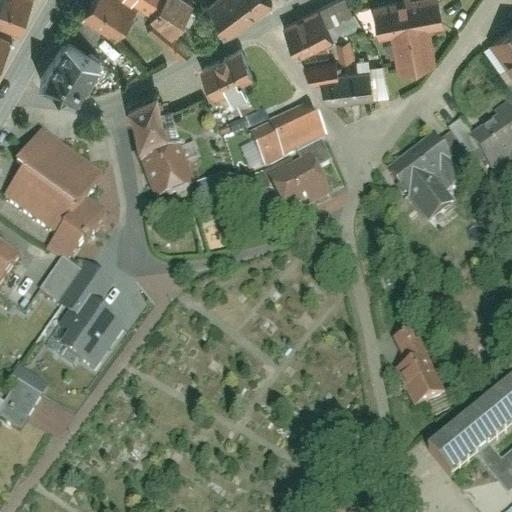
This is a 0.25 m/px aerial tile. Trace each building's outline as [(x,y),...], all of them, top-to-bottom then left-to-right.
[(2,0),(0,6),(0,23),(22,31),(33,0),(2,0)] [(138,3),(133,0),(91,0),(83,13),(116,35),(138,3)] [(157,0),(133,0),(138,3),(150,11),(157,0)] [(191,0),(157,0),(150,11),(158,18),(172,30),(191,0)] [(211,0),(208,3),(230,32),(271,0),(211,0)] [(349,0),(333,0),(318,7),(334,39),(362,25),(349,0)] [(445,24),(440,0),(391,0),(373,3),(378,35),(393,33),(399,69),(436,63),(430,26),(445,24)] [(285,24),(301,55),(334,39),(318,7),(285,24)] [(172,30),(158,18),(148,28),(183,59),(193,48),(172,30)] [(511,73),(511,27),(490,43),(511,73)] [(0,59),(11,40),(0,33),(0,59)] [(42,74),(76,96),(100,59),(66,38),(42,74)] [(348,38),(336,42),(342,60),(354,56),(348,38)] [(203,67),(218,98),(230,92),(244,86),(256,80),(242,49),(203,67)] [(326,78),(339,76),(337,61),(310,65),(312,80),(326,78)] [(326,78),(329,102),(356,98),(374,96),(371,72),(339,76),(326,78)] [(244,86),(230,92),(243,120),(257,113),(244,86)] [(141,165),(169,154),(159,90),(129,105),(138,165),(141,165)] [(250,132),(266,168),(325,141),(309,105),(250,132)] [(511,108),(470,135),(494,172),(510,161),(511,165),(511,108)] [(0,188),(0,192),(57,237),(87,199),(104,176),(45,130),(0,188)] [(435,134),(388,169),(428,223),(455,202),(446,191),(467,176),(435,134)] [(141,165),(156,202),(197,186),(183,149),(169,154),(141,165)] [(270,177),(290,215),(332,193),(311,155),(270,177)] [(62,258),(67,262),(105,213),(87,199),(57,237),(49,248),(62,258)] [(0,283),(21,253),(0,238),(0,283)] [(42,293),(62,305),(83,270),(67,262),(62,258),(42,293)] [(60,309),(80,320),(88,307),(107,275),(87,263),(83,270),(62,305),(60,309)] [(62,351),(98,373),(124,329),(88,307),(80,320),(62,351)] [(393,339),(407,367),(428,357),(414,328),(393,339)] [(416,409),(446,394),(428,357),(407,367),(397,372),(416,409)] [(20,383),(43,398),(51,385),(20,366),(12,378),(20,383)] [(511,385),(428,454),(452,483),(479,461),(493,450),(511,434),(511,385)] [(493,450),(479,461),(509,494),(511,491),(511,452),(502,461),(493,450)]
